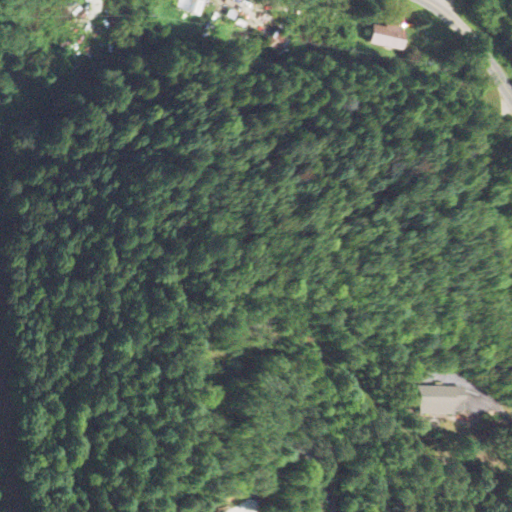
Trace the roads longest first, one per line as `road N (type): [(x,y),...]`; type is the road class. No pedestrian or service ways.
road 1 (track): [(285,335),(409,439),(491,461),(511,479)]
road 2 (residential): [(431,0),(483,47),(511,95)]
